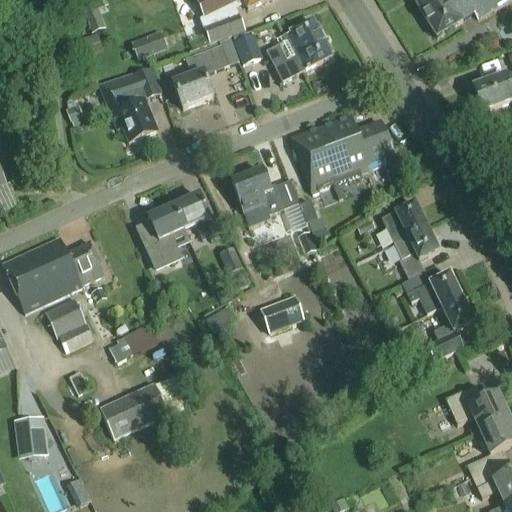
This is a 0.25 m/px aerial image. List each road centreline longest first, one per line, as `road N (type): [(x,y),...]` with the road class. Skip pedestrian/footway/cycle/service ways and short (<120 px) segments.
road 1 (unclassified): [(0,242),(399,78)]
road 2 (tertiary): [(511,268),(399,78)]
